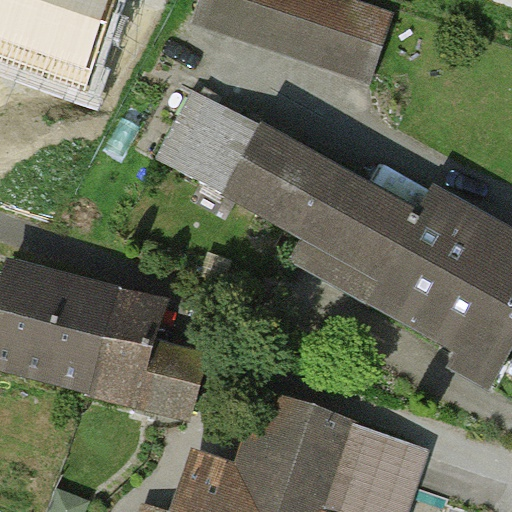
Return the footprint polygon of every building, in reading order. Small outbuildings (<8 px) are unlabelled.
[(119,0),(0,0),(0,40),(94,72),(119,0)] [(332,0),(210,0),(202,23),(373,79),(393,20),(332,0)] [(193,93),(161,157),(302,240),(293,257),(499,379),(511,356),(511,229),(436,187),(421,215),(193,93)] [(119,302),(3,269),(0,278),(0,371),(92,397),(119,302)] [(119,302),(92,397),(200,428),(216,372),(168,359),(180,315),(120,298),(119,302)] [(200,463),(182,511),(408,511),(426,464),(271,406),(243,479),(200,463)]
